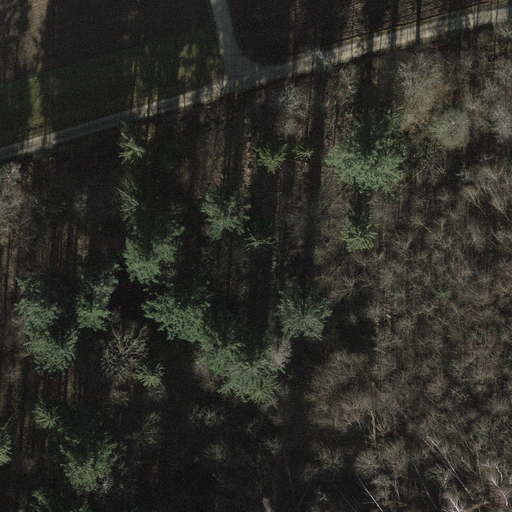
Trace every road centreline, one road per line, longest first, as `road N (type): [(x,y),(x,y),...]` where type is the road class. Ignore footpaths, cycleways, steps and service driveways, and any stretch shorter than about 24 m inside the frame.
road 1 (track): [(150,511),(196,471),(503,111),(511,58)]
road 2 (track): [(511,14),(398,35),(0,157)]
